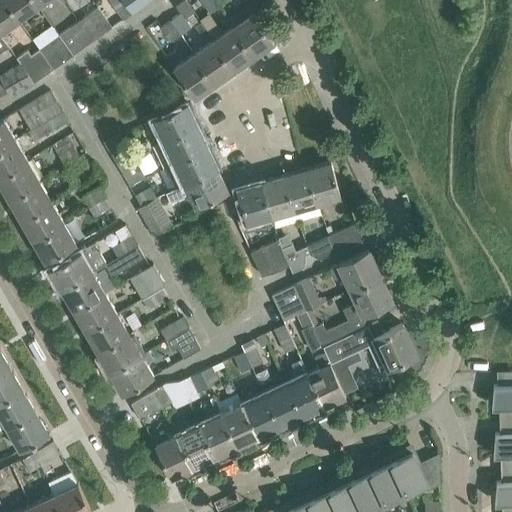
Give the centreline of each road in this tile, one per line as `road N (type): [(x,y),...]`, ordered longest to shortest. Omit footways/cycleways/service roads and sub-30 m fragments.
road 1 (residential): [(428,386),(447,322),(436,287),(311,38)]
road 2 (residential): [(152,511),(0,245)]
road 3 (residential): [(428,386),(183,511)]
road 4 (unknown): [(0,114),(175,0)]
road 5 (residential): [(239,162),(218,107),(311,38)]
road 6 (residential): [(459,511),(451,423),(428,386)]
